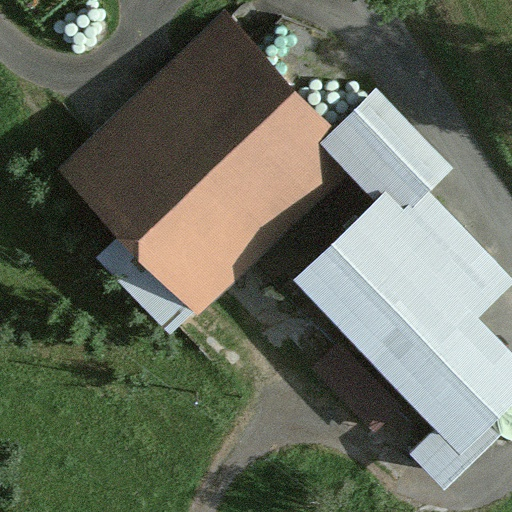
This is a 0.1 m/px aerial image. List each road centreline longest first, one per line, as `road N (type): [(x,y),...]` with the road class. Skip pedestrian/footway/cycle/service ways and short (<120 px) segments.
road 1 (track): [(217,511),(250,464),(311,440),(434,486),(482,491),(511,473)]
road 2 (residential): [(511,232),(367,0)]
road 3 (track): [(0,34),(48,75),(104,76),(139,55),(183,0)]
road 4 (track): [(276,0),(392,42)]
